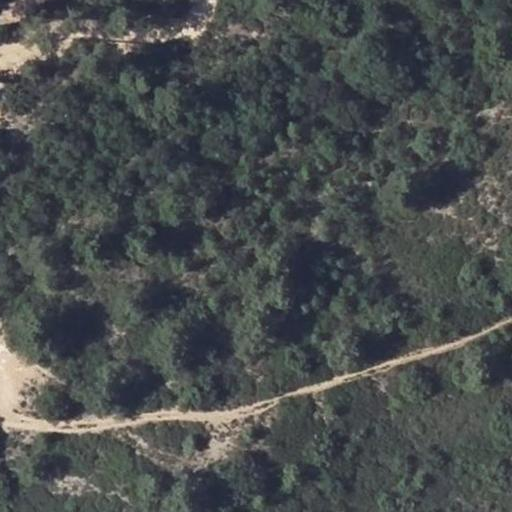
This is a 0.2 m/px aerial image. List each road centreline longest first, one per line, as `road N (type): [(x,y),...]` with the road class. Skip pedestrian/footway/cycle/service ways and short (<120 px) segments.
road 1 (track): [(511,311),(300,392),(213,412),(0,420)]
road 2 (track): [(203,0),(176,28),(65,30),(0,53)]
